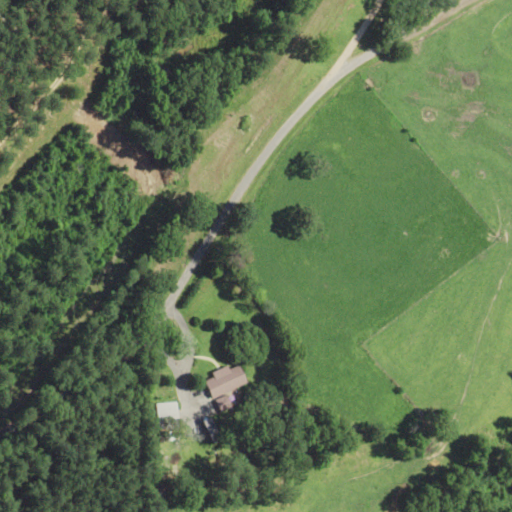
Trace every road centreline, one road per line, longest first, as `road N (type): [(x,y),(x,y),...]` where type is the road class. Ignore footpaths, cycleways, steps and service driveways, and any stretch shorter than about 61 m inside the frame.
road 1 (residential): [(481,0),(389,44),(330,84),(269,150),(162,313),(118,364),(73,400),(0,437)]
road 2 (residential): [(67,511),(391,350),(511,243)]
road 3 (residential): [(0,188),(165,88),(230,0)]
